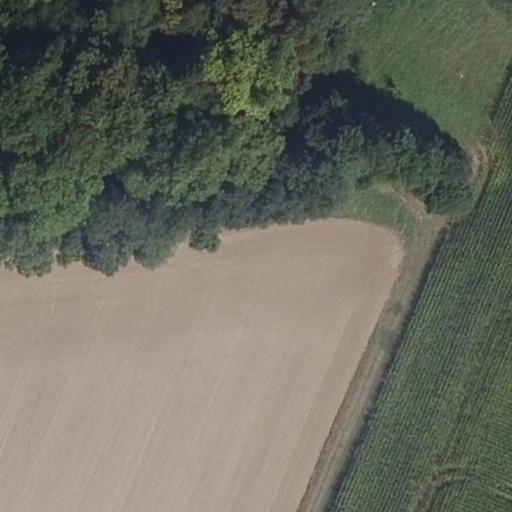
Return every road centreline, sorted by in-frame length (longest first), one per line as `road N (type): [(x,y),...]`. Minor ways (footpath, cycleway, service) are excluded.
road 1 (track): [(0,11),(409,192)]
road 2 (track): [(318,511),(441,213),(409,192)]
